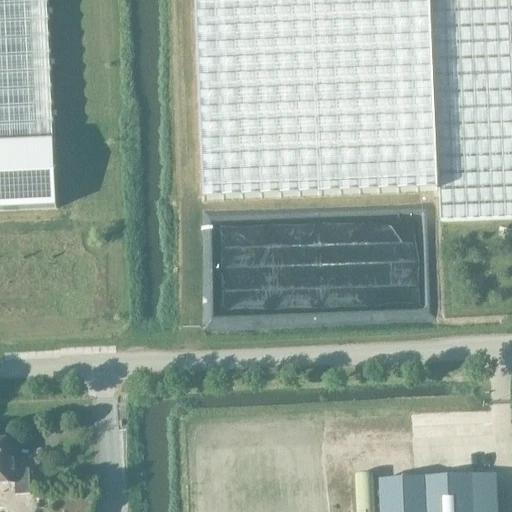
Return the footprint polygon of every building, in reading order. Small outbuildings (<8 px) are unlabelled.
[(0,0),(0,211),(55,209),(52,143),(45,0),(0,0)] [(437,191),(428,0),(193,0),(202,200),(437,191)] [(511,0),(430,0),(440,223),(511,220),(511,0)] [(15,496),(30,495),(29,470),(15,470),(14,440),(0,440),(0,484),(14,484),(15,496)] [(495,511),(494,476),(379,481),(380,511),(495,511)] [(357,511),(373,511),(372,484),(356,484),(357,511)]
